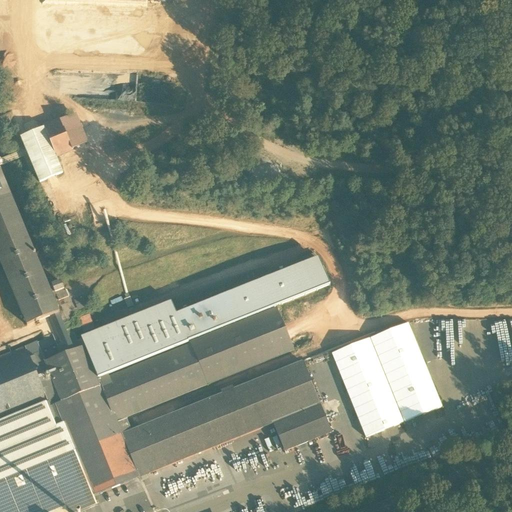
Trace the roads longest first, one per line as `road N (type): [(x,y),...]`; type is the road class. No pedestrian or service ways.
road 1 (track): [(511,312),(289,326)]
road 2 (secondary): [(372,511),(511,455)]
